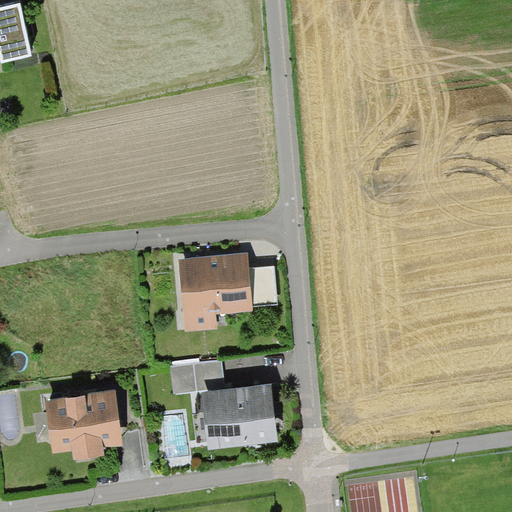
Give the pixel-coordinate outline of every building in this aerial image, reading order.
[(13,3),(0,5),(0,59),(24,54),(13,3)] [(245,253),(177,260),(183,328),(212,326),(210,310),(276,304),(273,269),(246,272),(245,253)] [(173,393),(201,389),(225,388),(222,360),(170,365),(173,393)] [(271,382),(225,388),(201,389),(208,450),(278,442),(271,382)] [(117,383),(44,392),(51,444),(72,442),(73,449),(103,445),(102,438),(124,435),(117,383)]
